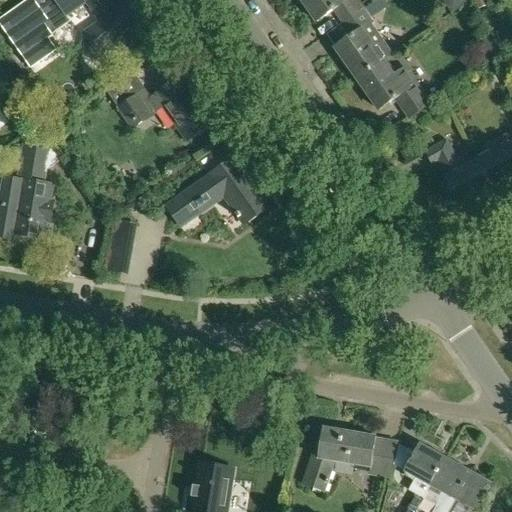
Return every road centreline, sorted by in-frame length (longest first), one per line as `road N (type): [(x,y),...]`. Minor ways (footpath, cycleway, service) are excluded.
road 1 (residential): [(440,296),(231,0)]
road 2 (unclassified): [(507,401),(470,412),(316,385),(302,377),(291,337)]
road 3 (residential): [(180,334),(0,305)]
road 4 (residential): [(291,337),(388,317),(440,296)]
road 5 (unclassified): [(152,479),(0,458)]
road 6 (unclassified): [(152,479),(180,334)]
road 7 (tertiary): [(507,401),(440,296)]
